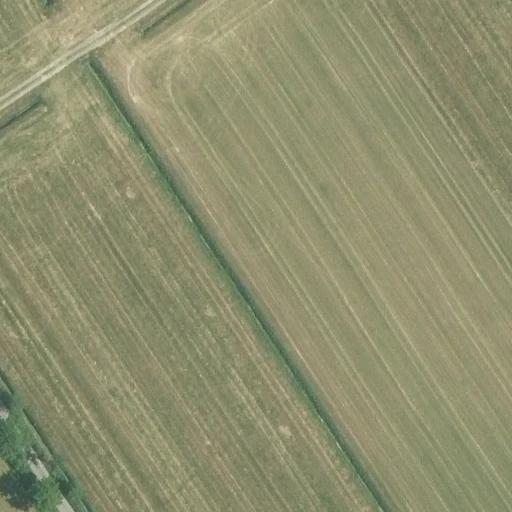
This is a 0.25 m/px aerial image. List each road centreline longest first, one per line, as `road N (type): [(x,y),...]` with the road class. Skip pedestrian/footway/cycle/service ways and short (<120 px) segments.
road 1 (track): [(0,106),(158,0)]
road 2 (track): [(66,511),(0,411)]
